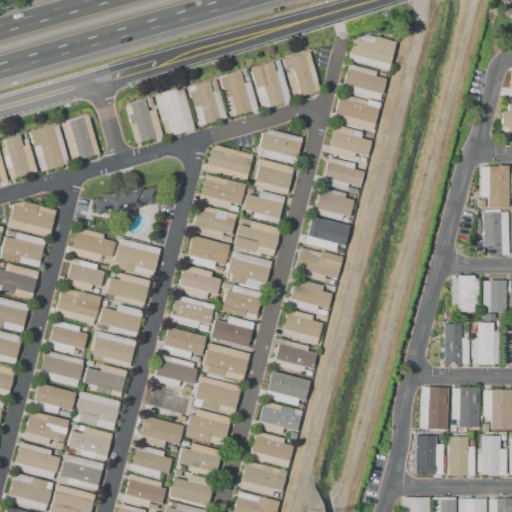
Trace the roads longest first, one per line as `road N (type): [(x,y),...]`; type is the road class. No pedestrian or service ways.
road 1 (motorway): [(0,69),(246,0)]
road 2 (tertiary): [(155,65),(381,0)]
